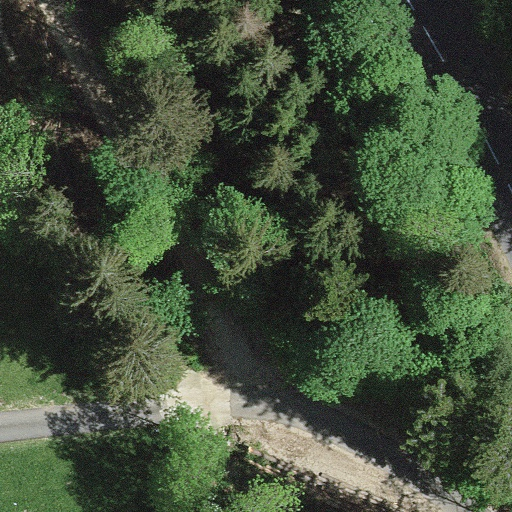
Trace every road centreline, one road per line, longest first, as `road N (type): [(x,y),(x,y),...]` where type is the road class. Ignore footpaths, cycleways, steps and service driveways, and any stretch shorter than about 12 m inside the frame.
road 1 (track): [(484,511),(253,413),(0,434)]
road 2 (secondary): [(511,205),(406,0)]
